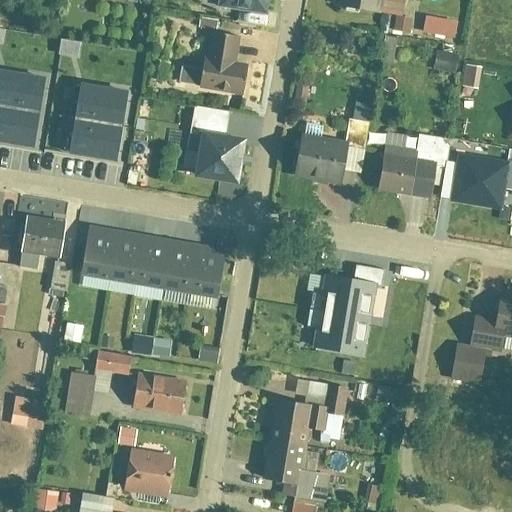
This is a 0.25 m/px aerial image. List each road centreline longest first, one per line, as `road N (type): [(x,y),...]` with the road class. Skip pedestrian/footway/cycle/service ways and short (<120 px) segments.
road 1 (residential): [(256,220),(208,511)]
road 2 (residential): [(0,178),(256,220)]
road 3 (residential): [(297,0),(256,220)]
road 4 (residential): [(446,249),(409,459)]
road 5 (residential): [(256,220),(446,249)]
